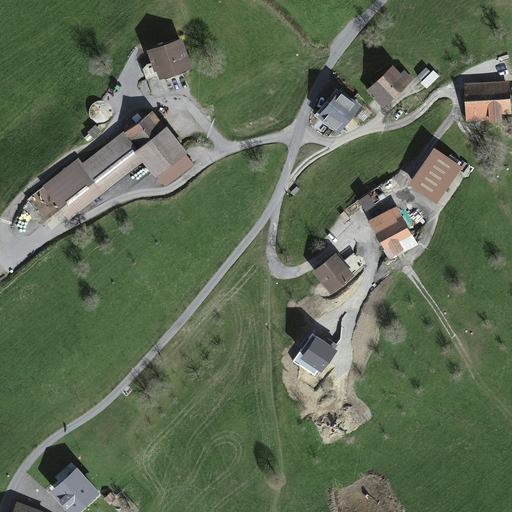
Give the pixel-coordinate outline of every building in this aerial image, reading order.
[(182,37),(147,49),(154,70),(157,70),(160,79),(164,77),(165,80),(187,72),(187,70),(192,68),(182,37)] [(393,64),(366,90),(383,108),(413,79),(404,69),(401,73),(393,64)] [(429,87),(440,76),(429,65),(417,76),(429,87)] [(509,81),(465,84),(467,121),(489,120),(489,122),(503,121),(502,115),(511,114),(509,81)] [(337,88),(315,115),(339,134),(362,105),(340,88),(339,90),(337,88)] [(186,154),(189,152),(167,125),(165,127),(152,111),(125,133),(123,131),(83,163),(79,157),(42,186),(69,220),(143,162),(156,178),(158,177),(186,154)] [(435,149),(410,185),(437,204),(463,169),(435,149)] [(194,164),(186,154),(158,177),(166,186),(194,164)] [(418,244),(397,205),(369,220),(390,259),(418,244)] [(23,211),(18,227),(35,233),(40,217),(23,211)] [(312,271),(331,294),(355,275),(353,273),(364,265),(354,253),(343,261),(336,252),(312,271)] [(325,342),(312,333),(293,362),(316,378),(337,346),(328,339),(325,342)] [(78,469),(50,493),(66,511),(81,511),(101,495),(78,469)] [(46,511),(47,511),(17,500),(12,511),(46,511)]
